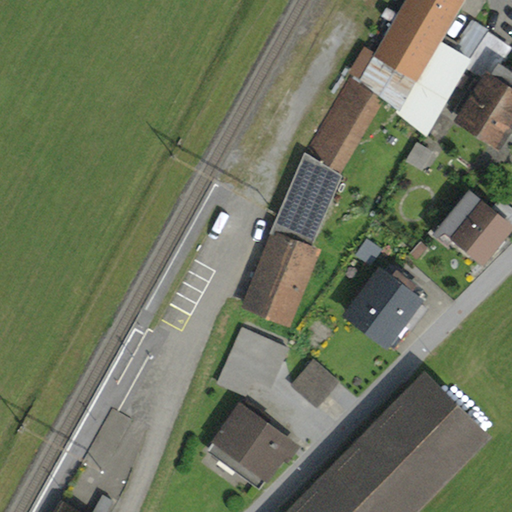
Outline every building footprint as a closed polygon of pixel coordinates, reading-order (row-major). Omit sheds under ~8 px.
[(395,0),(353,74),(378,93),(397,108),(403,116),(426,134),(465,66),(468,62),(469,60),(436,42),(460,0),(395,0)] [(469,63),(468,62),(465,66),(478,75),(454,111),(463,117),(461,119),(497,143),(509,126),(511,127),(511,72),(499,64),(507,51),(485,37),(469,63)] [(306,155),(332,172),(333,171),(378,93),(353,74),(305,155),(306,155)] [(418,145),(409,160),(421,168),(430,153),(425,150),(418,145)] [(332,172),(306,155),(274,229),(311,243),(340,176),(337,173),(333,171),(332,172)] [(511,209),(500,199),(490,212),(469,195),(443,227),(455,237),(483,260),(495,245),(496,246),(511,225),(511,209)] [(443,227),(435,236),(447,246),(455,237),(443,227)] [(271,234),(243,306),(286,324),(314,251),(271,234)] [(366,242),(357,255),(371,264),(380,251),(366,242)] [(426,249),(419,243),(410,252),(417,258),(426,249)] [(392,291),(407,286),(409,283),(389,267),(383,275),(381,273),(349,315),(365,327),(369,330),(383,312),(381,306),(392,291)] [(383,312),(369,330),(394,349),(426,307),(414,299),(420,291),(409,283),(407,286),(392,291),(381,306),(383,312)] [(252,379),(271,388),(288,349),(242,328),(225,367),(253,379),(252,379)] [(303,374),(326,393),(337,381),(314,361),(303,374)] [(218,383),(245,395),(252,379),(253,379),(225,367),(218,383)] [(293,386),(316,406),(326,393),(303,374),(293,386)] [(408,511),(483,436),(426,378),(294,511),(408,511)] [(266,426),(270,419),(247,402),(242,408),(241,407),(209,450),(258,486),(280,456),(287,461),(293,453),(287,448),(290,443),(266,426)] [(293,453),(297,448),(290,443),(287,448),(293,453)]
